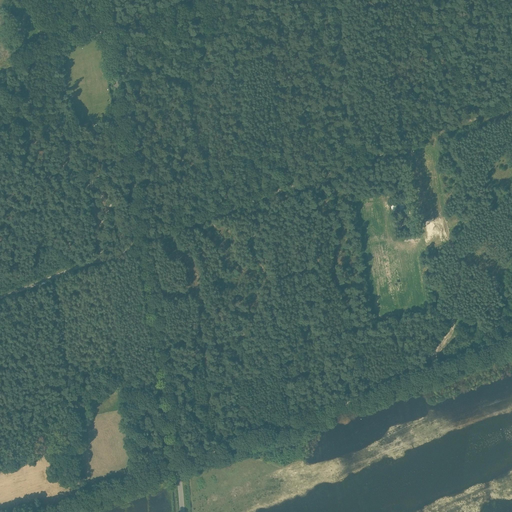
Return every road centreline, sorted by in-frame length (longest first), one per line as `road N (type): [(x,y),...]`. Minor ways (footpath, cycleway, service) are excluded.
road 1 (track): [(177,468),(511,344)]
road 2 (track): [(242,205),(511,103)]
road 3 (unclassified): [(181,511),(140,244)]
road 4 (unclassified): [(140,244),(99,0)]
road 5 (unclassified): [(0,298),(140,244)]
